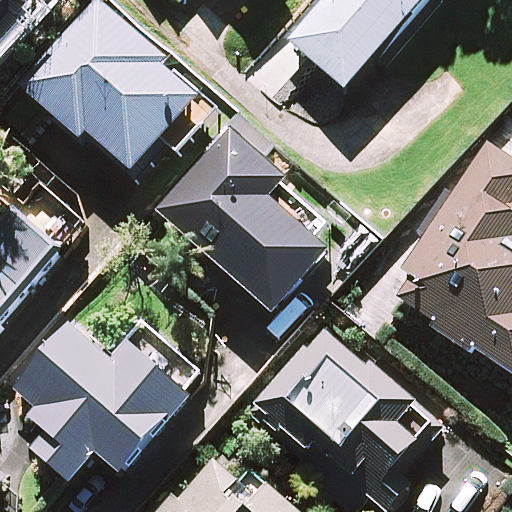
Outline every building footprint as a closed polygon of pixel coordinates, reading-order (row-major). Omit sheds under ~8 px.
[(0,0),(0,66),(51,0),(0,0)] [(439,0),(335,0),(295,46),(354,98),(439,0)] [(224,112),(101,4),(25,91),(90,148),(97,141),(143,181),(171,149),(183,160),(224,112)] [(293,189),(238,140),(167,220),(285,323),(339,262),(277,207),(293,189)] [(511,161),(492,149),(406,278),(420,287),(407,308),(511,377),(511,161)] [(0,337),(91,235),(47,196),(0,249),(0,337)] [(122,373),(79,333),(21,396),(62,434),(40,457),(77,491),(106,461),(131,484),(201,409),(190,399),(203,385),(154,339),(122,373)] [(371,372),(333,337),(264,413),(316,460),(323,453),(387,511),(406,511),(419,498),(406,487),(452,437),(375,367),(371,372)] [(277,508),(224,462),(180,511),(291,511),(281,503),(277,508)] [(0,495),(11,483),(0,474),(0,495)]
